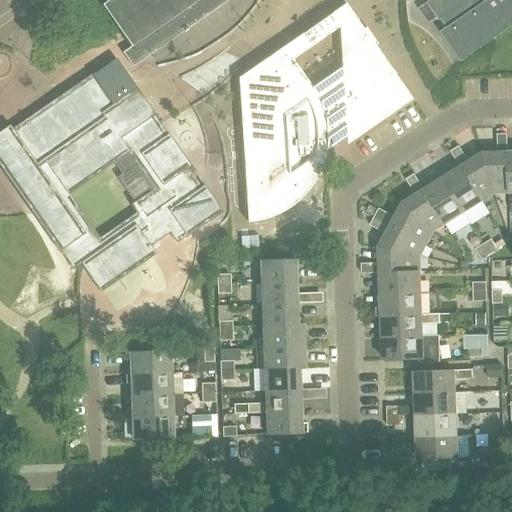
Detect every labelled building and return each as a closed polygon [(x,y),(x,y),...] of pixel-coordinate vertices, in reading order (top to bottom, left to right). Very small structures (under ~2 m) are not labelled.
[(188,28),(192,26),(228,0),(108,0),(102,5),(131,47),(123,52),(132,66),(133,67),(184,31),(185,32),(188,29),(188,28)] [(511,0),(430,0),(427,3),(420,9),(429,22),(437,17),(439,21),(441,20),(447,28),(441,32),(461,61),(511,25),(511,0)] [(412,99),(375,46),(378,44),(366,27),(340,45),(342,67),(312,87),(287,52),(279,58),(278,57),(245,81),(254,220),(248,221),(248,222),(261,220),(268,218),(274,216),(280,213),(285,210),(291,207),(296,203),(301,198),(305,194),(309,189),(313,184),(316,178),(319,172),(322,166),(324,160),(325,154),(326,150),(346,136),(346,137),(407,95),(411,100),(412,99)] [(175,176),(157,189),(150,180),(148,182),(153,189),(131,205),(136,212),(101,237),(70,192),(129,151),(134,158),(135,158),(134,158),(167,134),(154,115),(155,114),(154,113),(151,115),(144,105),(135,91),(137,89),(137,88),(125,96),(105,67),(81,83),(81,82),(34,114),(37,118),(15,133),(10,125),(0,131),(0,165),(59,251),(61,250),(74,269),(81,264),(101,292),(156,253),(150,245),(169,231),(177,242),(186,236),(211,220),(211,219),(219,214),(211,202),(202,188),(205,186),(204,185),(201,187),(188,168),(175,176)] [(134,158),(135,158),(150,180),(157,189),(175,176),(188,168),(191,166),(190,164),(188,165),(177,149),(178,149),(168,136),(169,135),(168,134),(167,134),(134,158)] [(509,191),(507,152),(506,134),(497,134),(498,153),(482,153),(494,192),(509,191)] [(482,199),(494,192),(482,153),(469,161),(460,146),(452,151),(462,166),(482,199)] [(482,199),(462,166),(443,178),(464,211),(482,199)] [(432,231),(446,222),(426,190),(415,174),(407,179),(417,195),(404,203),(432,231)] [(446,222),(464,211),(443,178),(426,190),(446,222)] [(379,209),(375,217),(425,244),(432,231),(404,203),(396,216),(379,209)] [(418,257),(425,244),(375,217),(371,225),(387,234),(380,248),(418,257)] [(258,234),(240,235),(241,247),(259,245),(258,234)] [(491,239),(483,244),(491,255),(498,250),(491,239)] [(483,260),(491,255),(483,244),(475,249),(483,260)] [(418,272),(418,257),(380,248),(381,263),(362,264),(362,274),(381,273),(418,272)] [(263,282),(296,281),(295,258),(262,259),(263,282)] [(419,294),(418,272),(381,273),(382,296),(419,294)] [(219,283),(231,283),(230,274),(219,275),(219,283)] [(264,304),(297,303),(303,303),(303,293),(297,294),(296,281),(263,282),(264,304)] [(473,282),(473,292),(487,291),(487,282),(473,282)] [(231,291),(231,283),(219,283),(219,291),(231,291)] [(502,303),(502,290),(492,290),(493,303),(502,303)] [(487,291),(473,292),(473,301),(487,301),(487,291)] [(419,294),(382,296),(382,307),(376,307),(376,316),(382,316),(420,314),(419,294)] [(297,322),(297,303),(264,304),(264,326),(302,324),(302,322),(297,322)] [(494,304),(494,317),(510,317),(510,304),(494,304)] [(439,313),(420,314),(382,316),(383,337),(421,336),(420,324),(440,323),(439,313)] [(476,314),(476,328),(487,328),(486,314),(476,314)] [(303,347),(302,324),(264,326),(265,338),(259,339),(259,348),(265,348),(303,347)] [(232,326),(220,327),(220,340),(233,340),(232,326)] [(495,326),(494,339),(509,340),(509,326),(495,326)] [(422,358),(421,336),(383,337),(384,360),(422,358)] [(303,367),(303,347),(265,348),(266,370),(299,368),(299,367),(303,367)] [(482,347),(468,347),(469,357),(482,357),(482,347)] [(214,361),(214,348),(204,348),(204,362),(214,361)] [(131,351),(132,373),(170,373),(169,360),(176,360),(175,350),(169,350),(131,351)] [(221,361),(221,370),(234,370),(234,361),(221,361)] [(502,364),(487,365),(487,377),(502,376),(502,364)] [(299,368),(266,370),(267,390),(299,390),(299,368)] [(416,371),(417,393),(455,392),(454,380),(473,379),(473,369),(454,370),(454,369),(416,371)] [(234,370),(221,370),(222,380),(234,380),(234,370)] [(170,373),(132,373),(125,374),(126,383),(132,383),(132,395),(171,394),(170,373)] [(202,393),(215,393),(215,383),(202,383),(202,393)] [(300,412),(299,390),(267,390),(267,403),(234,404),(234,414),(267,413),(300,412)] [(455,414),(455,392),(417,393),(418,415),(455,414)] [(215,393),(202,393),(202,402),(216,402),(215,393)] [(127,417),(133,417),(171,415),(171,394),(132,395),(133,407),(127,408),(127,417)] [(388,416),(401,416),(401,406),(387,406),(388,416)] [(300,422),(300,412),(267,413),(268,435),(301,434),(301,432),(308,432),(307,422),(300,422)] [(418,415),(419,437),(456,436),(455,414),(418,415)] [(178,415),(171,415),(133,417),(134,439),(172,438),(172,425),(178,425),(178,415)] [(401,425),(401,416),(388,416),(388,425),(401,425)] [(207,437),(217,437),(216,423),(207,424),(207,437)] [(223,427),(223,436),(236,436),(236,426),(223,427)] [(475,435),(456,436),(419,437),(419,460),(458,458),(457,445),(476,445),(475,435)]
